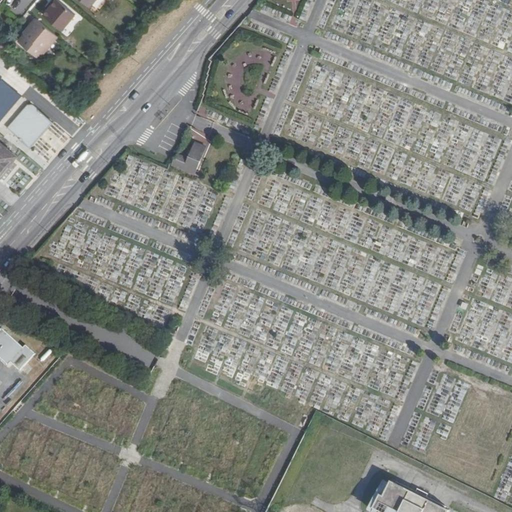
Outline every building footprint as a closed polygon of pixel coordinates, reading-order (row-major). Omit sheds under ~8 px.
[(74,15),(56,0),(51,0),(49,4),(51,6),(42,15),(61,30),(74,15)] [(37,58),(56,36),(35,18),(23,33),(24,34),(17,42),(37,58)] [(0,95),(13,107),(23,96),(4,80),(0,83),(0,95)] [(0,115),(3,118),(13,107),(0,95),(0,115)] [(21,114),(12,126),(8,130),(31,150),(35,145),(45,133),(54,122),(31,102),(21,114)] [(196,136),(195,142),(203,144),(199,154),(203,155),(208,141),(196,136)] [(0,179),(19,157),(0,141),(0,179)] [(188,160),(176,156),(175,159),(172,166),(196,175),(203,155),(199,154),(203,144),(195,142),(188,160)] [(0,363),(5,367),(7,365),(18,373),(32,355),(22,347),(19,350),(0,334),(0,363)] [(384,490),(378,488),(367,510),(371,511),(445,511),(446,511),(443,509),(443,507),(424,497),(425,495),(415,489),(413,492),(394,482),(393,484),(388,482),(384,490)]
